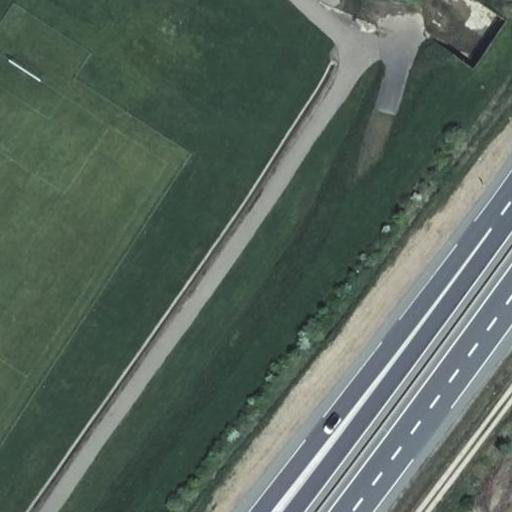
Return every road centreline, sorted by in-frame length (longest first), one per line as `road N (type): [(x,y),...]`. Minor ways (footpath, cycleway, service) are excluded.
road 1 (secondary): [(508,223),(426,311),(268,511)]
road 2 (secondary): [(508,223),(298,511)]
road 3 (secondary): [(332,511),(511,277)]
road 4 (track): [(420,511),(511,395)]
